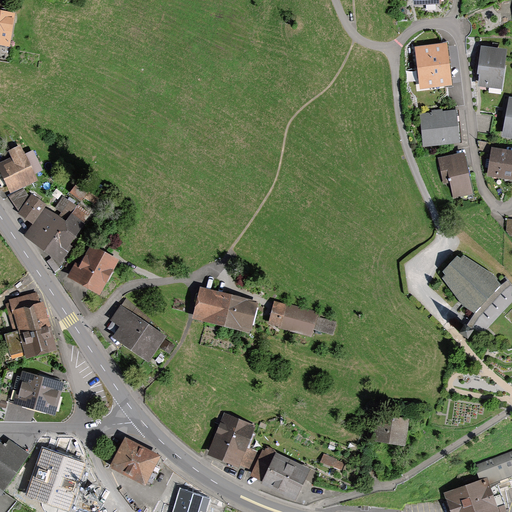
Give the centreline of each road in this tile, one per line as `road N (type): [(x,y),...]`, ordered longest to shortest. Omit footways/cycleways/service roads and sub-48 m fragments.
road 1 (residential): [(511,206),(484,193),(454,24),(414,27),(397,49)]
road 2 (residential): [(397,49),(400,129),(448,239),(412,282)]
road 3 (primary): [(0,215),(138,415)]
road 4 (primary): [(138,415),(195,468),(283,511)]
